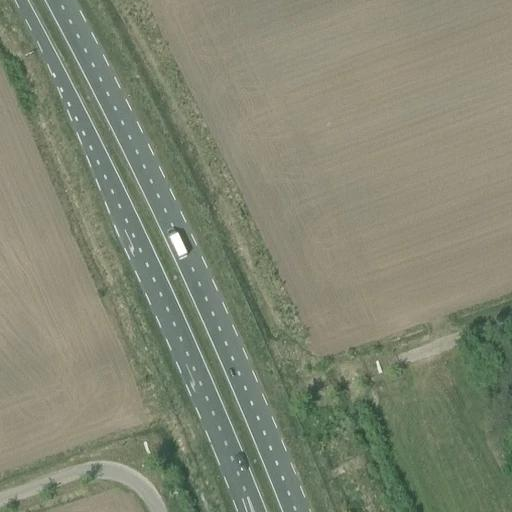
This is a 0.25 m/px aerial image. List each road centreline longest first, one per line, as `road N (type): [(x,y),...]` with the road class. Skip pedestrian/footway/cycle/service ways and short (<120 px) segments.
road 1 (primary): [(287,511),(194,292),(50,0)]
road 2 (primary): [(19,0),(137,234),(252,495)]
road 3 (unclassified): [(0,500),(94,466),(127,472),(156,511)]
road 4 (unclassified): [(398,360),(511,320)]
